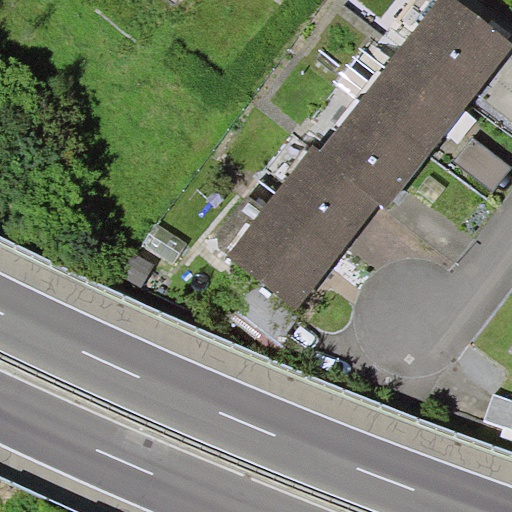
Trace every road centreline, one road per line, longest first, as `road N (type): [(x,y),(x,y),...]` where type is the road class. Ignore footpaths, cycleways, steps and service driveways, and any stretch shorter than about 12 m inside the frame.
road 1 (motorway): [(479,511),(260,428),(0,309)]
road 2 (motorway): [(0,406),(243,511)]
road 3 (residential): [(413,318),(468,301),(511,246)]
